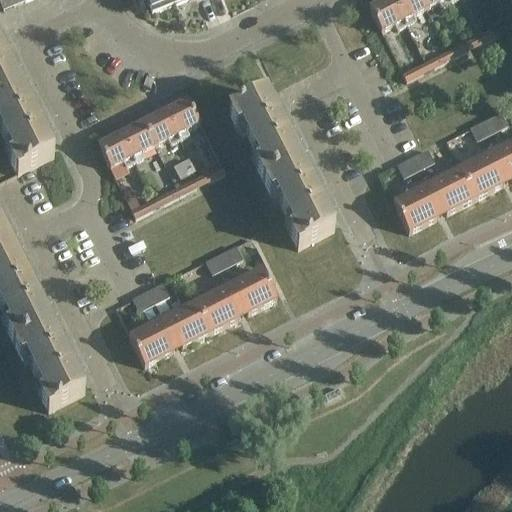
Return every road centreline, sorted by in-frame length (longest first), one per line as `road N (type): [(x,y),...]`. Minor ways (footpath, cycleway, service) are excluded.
road 1 (tertiary): [(3,511),(511,257)]
road 2 (residential): [(85,212),(90,175),(19,39),(101,4)]
road 3 (residential): [(312,1),(212,50),(180,56),(146,49),(101,4)]
road 4 (residential): [(366,243),(293,95),(347,68)]
road 5 (residential): [(107,388),(26,236)]
